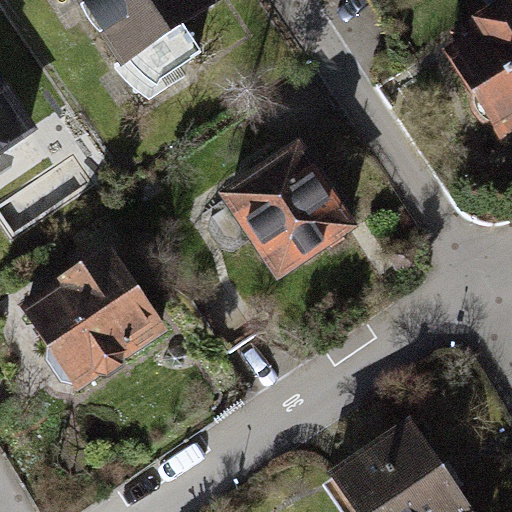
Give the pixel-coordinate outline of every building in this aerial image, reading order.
[(184,0),(49,0),(111,83),(199,19),(184,0)] [(511,11),(436,62),(491,146),(511,132),(511,11)] [(0,99),(0,150),(24,134),(0,99)] [(298,141),(209,199),(271,293),(360,235),(298,141)] [(106,250),(15,309),(73,400),(165,341),(106,250)] [(468,511),(411,425),(323,482),(343,511),(468,511)]
